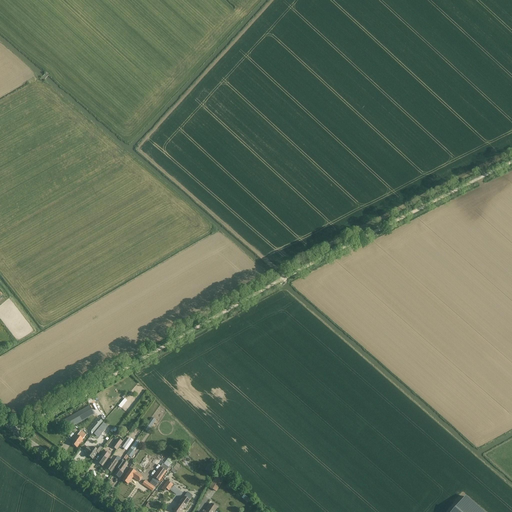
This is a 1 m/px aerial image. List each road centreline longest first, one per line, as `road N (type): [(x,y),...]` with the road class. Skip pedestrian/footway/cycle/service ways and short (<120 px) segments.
road 1 (unclassified): [(15,430),(511,161)]
road 2 (tertiary): [(129,511),(15,430)]
